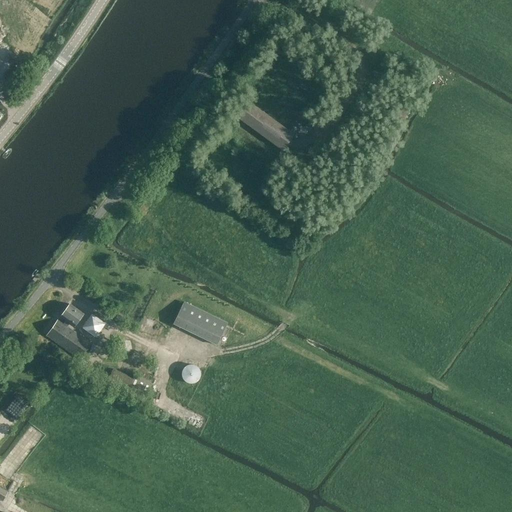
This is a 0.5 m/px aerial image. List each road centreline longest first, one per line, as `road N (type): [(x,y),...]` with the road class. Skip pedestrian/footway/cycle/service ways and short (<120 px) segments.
road 1 (unclassified): [(0,332),(257,0)]
road 2 (track): [(511,119),(420,63),(362,57),(340,35),(272,0)]
road 3 (track): [(117,188),(184,247),(291,318)]
road 4 (tertiary): [(0,141),(105,0)]
